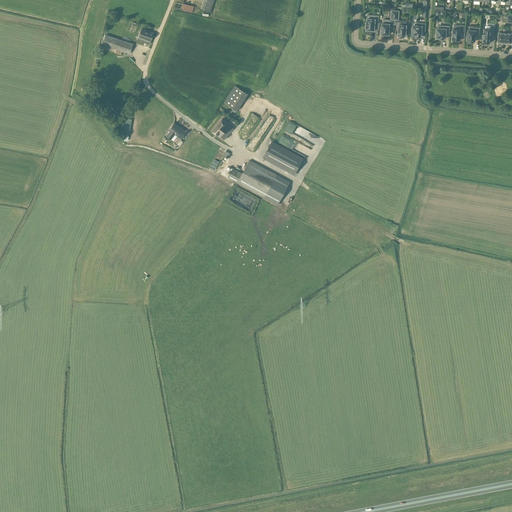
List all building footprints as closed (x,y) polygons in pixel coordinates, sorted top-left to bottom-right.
[(203,0),(200,8),(210,12),(214,0),(203,0)] [(193,12),(194,6),(183,3),(181,9),(193,12)] [(365,31),(371,31),(371,30),(374,30),(374,23),(378,23),(378,16),(372,15),(372,19),(367,18),(366,25),(365,25),(365,31)] [(382,35),(387,36),(387,34),(388,35),(389,21),(387,21),(387,20),(382,19),(382,23),(381,27),(380,27),(380,30),(381,30),(381,34),(382,34),(382,35)] [(124,30),(135,33),(138,23),(126,20),(124,30)] [(399,37),(404,37),(404,36),(405,36),(405,33),(406,33),(407,28),(406,28),(406,25),(405,25),(406,21),(401,21),(401,22),(399,22),(398,35),(399,35),(399,37)] [(416,37),(420,37),(420,35),(421,35),(421,31),(425,31),(425,24),(417,23),(417,25),(413,25),(412,27),(411,27),(411,32),(412,32),(412,34),(416,35),(416,37)] [(454,41),(458,41),(458,40),(460,40),(460,33),(463,33),(464,33),(464,25),(461,25),(460,25),(454,25),(453,29),(453,32),(452,32),(451,37),(452,37),(452,39),(454,40),(454,41)] [(439,39),(443,39),(444,38),(445,38),(445,33),(449,33),(449,26),(443,26),(443,29),(437,28),(437,30),(436,30),(435,35),(436,35),(436,37),(439,37),(439,39)] [(469,42),(473,42),(473,41),(475,41),(475,34),(478,34),(479,34),(479,28),(473,27),(473,26),(469,26),(468,30),(468,33),(467,33),(466,37),(467,37),(467,41),(469,41),(469,42)] [(484,43),(488,44),(488,43),(490,43),(490,35),(494,36),(494,28),(491,28),(490,29),(484,29),(484,33),(482,33),(482,37),(483,38),(483,42),(484,42),(484,43)] [(137,40),(149,44),(153,33),(141,29),(137,40)] [(498,42),(511,43),(511,33),(498,32),(498,42)] [(105,50),(120,55),(121,52),(129,54),(133,44),(105,34),(102,45),(106,46),(105,50)] [(224,102),(237,111),(248,94),(235,86),(224,102)] [(276,141),(286,121),(280,118),(270,138),(276,141)] [(222,119),(212,131),(217,135),(217,134),(220,137),(230,125),(226,123),(227,122),(222,119)] [(166,136),(170,139),(174,134),(180,139),(185,132),(181,129),(173,123),(168,130),(170,131),(166,136)] [(242,133),(247,136),(253,126),(248,123),(242,133)] [(263,157),(295,174),(303,159),(271,142),(263,157)] [(227,178),(278,205),(290,182),(249,160),(242,173),(233,168),(227,178)]
